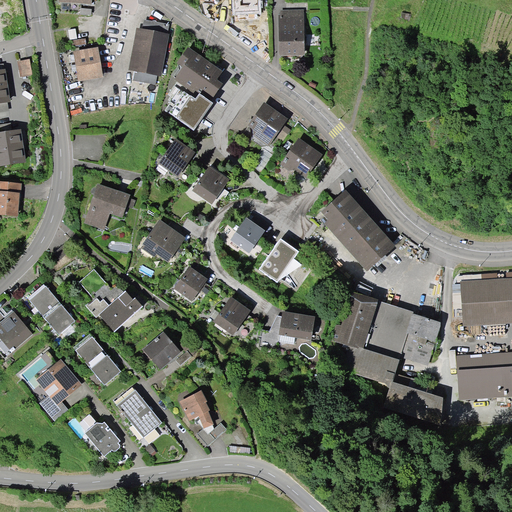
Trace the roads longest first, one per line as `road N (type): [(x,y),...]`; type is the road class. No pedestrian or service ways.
road 1 (tertiary): [(0,478),(75,484),(245,465),(274,476),(316,511)]
road 2 (tertiary): [(42,35),(61,175),(42,238),(0,287)]
road 3 (tertiary): [(352,147),(421,230),(447,245),(511,250)]
road 4 (residential): [(291,209),(234,205),(210,237),(214,264),(271,310)]
road 5 (residential): [(263,69),(219,133),(235,161),(291,209)]
road 6 (tertiary): [(164,0),(263,69)]
